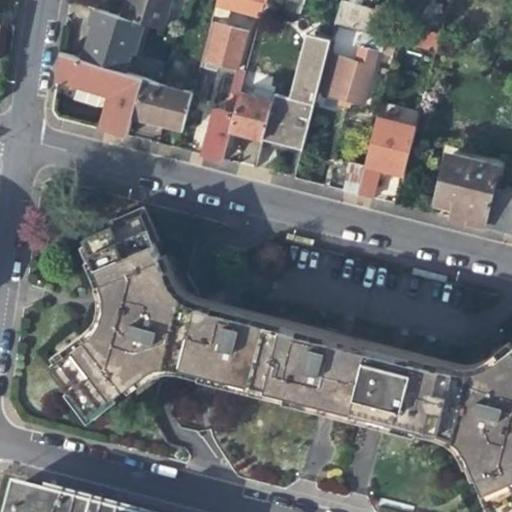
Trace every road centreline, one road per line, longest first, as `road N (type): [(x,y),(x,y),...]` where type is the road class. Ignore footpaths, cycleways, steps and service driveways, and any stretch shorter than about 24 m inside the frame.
road 1 (residential): [(511,258),(23,132)]
road 2 (residential): [(0,443),(263,511)]
road 3 (residential): [(0,297),(23,132)]
road 4 (residential): [(23,132),(42,0)]
